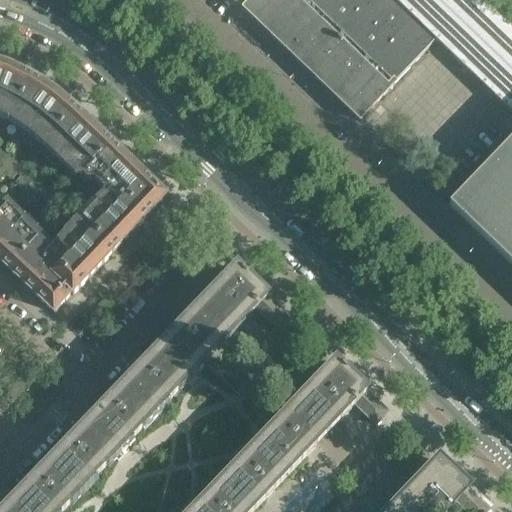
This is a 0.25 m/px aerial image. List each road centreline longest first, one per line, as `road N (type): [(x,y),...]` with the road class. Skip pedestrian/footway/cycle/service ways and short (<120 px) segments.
road 1 (unclassified): [(511,315),(181,0)]
road 2 (tertiary): [(511,448),(253,205)]
road 3 (tertiary): [(253,205),(89,42),(2,0)]
road 4 (residential): [(377,479),(173,282)]
road 5 (residential): [(79,379),(173,282)]
